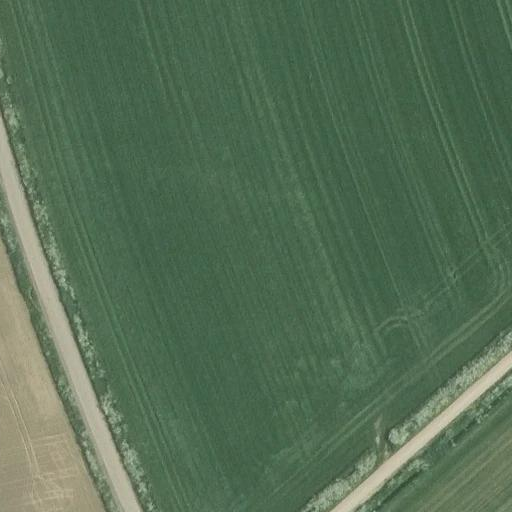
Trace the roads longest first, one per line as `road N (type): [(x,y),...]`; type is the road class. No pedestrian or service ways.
road 1 (tertiary): [(130,511),(0,144)]
road 2 (unclassified): [(339,511),(511,358)]
